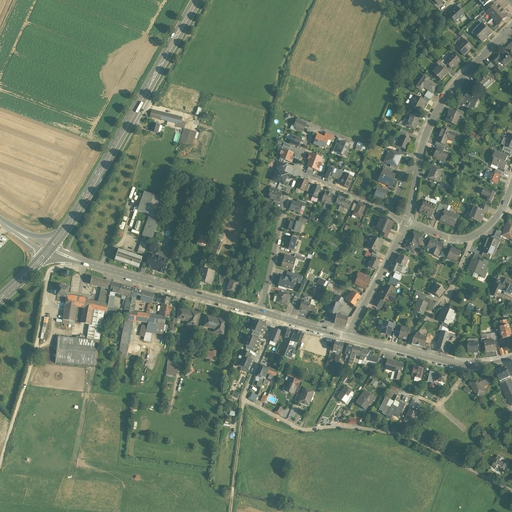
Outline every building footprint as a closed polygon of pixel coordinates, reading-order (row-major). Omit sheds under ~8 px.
[(491,5),(489,2),(484,7),(482,8),(484,10),(485,10),(491,5)] [(458,5),(456,7),(462,14),(464,12),(458,5)] [(488,12),(487,13),(492,19),(502,10),(499,7),(498,7),(496,5),(488,12)] [(456,7),(451,11),(460,20),(462,22),(466,18),(464,16),(462,14),(456,7)] [(484,10),(479,15),(481,18),(487,13),(488,12),(485,10),(484,10)] [(502,10),(492,19),(498,25),(502,22),(502,21),(507,16),(505,14),(505,13),(502,10)] [(460,20),(451,11),(447,14),(449,16),(453,21),(456,23),(460,20)] [(483,26),(481,24),(478,27),(479,28),(474,34),(483,43),(492,34),(483,26)] [(463,40),(465,42),(467,39),(460,32),(458,35),(463,40)] [(463,40),(456,48),(464,56),(472,48),(465,42),(463,40)] [(505,53),(501,57),(496,62),(494,60),(491,62),(498,69),(500,71),(502,69),(505,67),(506,66),(505,66),(511,60),(511,59),(507,55),(506,54),(505,53)] [(452,54),(450,55),(449,56),(449,57),(445,62),(448,65),(451,69),(454,66),(454,67),(457,64),(456,63),(459,61),(452,54),(452,55),(452,54)] [(488,66),(484,70),(488,75),(492,71),(488,66)] [(440,68),(434,74),(434,75),(436,77),(435,77),(436,78),(437,78),(440,81),(447,74),(441,68),(440,68)] [(485,75),(477,83),(482,88),(484,86),(486,89),(492,84),(485,75)] [(437,87),(428,81),(429,79),(424,76),(416,88),(421,91),(424,86),(429,89),(428,91),(432,94),(437,87)] [(428,91),(424,97),(430,100),(433,94),(432,94),(428,91)] [(478,98),(467,93),(466,96),(466,97),(466,98),(465,98),(464,100),(463,102),(464,103),(469,105),(468,106),(469,107),(469,106),(474,108),(478,98)] [(422,101),(414,96),(409,105),(421,112),(426,103),(422,101)] [(457,113),(450,110),(449,111),(448,113),(449,113),(449,114),(446,121),(446,122),(454,125),(455,125),(459,116),(459,114),(457,113)] [(172,116),(157,112),(156,118),(171,122),(172,116)] [(413,116),(410,114),(405,126),(415,130),(420,118),(419,118),(413,116)] [(172,115),(172,116),(171,122),(175,123),(180,124),(182,118),(172,115)] [(302,123),(296,121),(294,127),(296,128),(295,130),(299,131),(299,130),(303,132),(306,125),(302,123)] [(154,124),(153,124),(151,131),(158,133),(160,126),(158,125),(154,124)] [(455,134),(442,128),(436,142),(444,146),(448,138),(453,140),(455,134)] [(184,129),(180,143),(186,145),(190,131),(184,129)] [(333,136),(326,133),(324,138),(323,139),(331,142),(333,136)] [(324,138),(320,137),(320,136),(317,135),(313,144),(319,146),(320,143),(329,147),(331,142),(323,139),(324,138)] [(410,140),(401,136),(397,145),(397,146),(401,148),(406,150),(410,140)] [(301,140),(292,137),(290,144),(298,147),(301,140)] [(349,146),(341,142),(339,147),(337,153),(345,156),(349,146)] [(443,152),(437,149),(436,152),(435,152),(433,157),(436,159),(435,160),(440,161),(441,160),(444,161),(447,154),(448,154),(443,152)] [(288,152),(282,150),(280,154),(293,159),(293,158),(292,157),(293,154),(288,152)] [(398,153),(389,150),(388,153),(387,153),(387,154),(386,158),(388,159),(386,164),(391,165),(396,168),(397,168),(402,155),(398,153)] [(504,155),(495,151),(493,158),(495,158),(505,163),(508,157),(508,156),(504,155)] [(293,159),(280,154),(279,155),(281,156),(280,159),(285,161),(291,164),(293,159)] [(315,170),(318,171),(320,167),(321,163),(320,162),(321,159),(315,156),(309,154),(307,160),(309,161),(307,167),(308,168),(315,170)] [(505,163),(495,158),(492,165),(498,168),(504,170),(507,164),(505,163)] [(284,164),(279,162),(276,169),(284,172),(286,166),(284,165),(284,164)] [(442,170),(432,166),(428,178),(437,182),(442,170)] [(338,170),(333,168),(333,170),(329,169),(325,178),(330,181),(332,175),(335,176),(337,171),(338,171),(338,170)] [(287,175),(277,171),(273,181),(283,184),(287,175)] [(383,171),(381,176),(383,177),(380,183),(391,187),(394,181),(393,180),(395,176),(390,174),(383,171)] [(495,173),(491,172),(487,180),(491,182),(490,182),(491,184),(492,184),(493,183),(494,183),(497,184),(500,176),(495,173)] [(349,175),(345,173),(342,181),(340,185),(348,188),(352,178),(348,176),(349,175)] [(307,182),(300,179),(296,188),(303,191),(307,182)] [(321,188),(314,185),(313,187),(310,193),(309,195),(313,196),(312,197),(316,199),(321,188)] [(381,190),(377,188),(374,196),(384,201),(387,193),(381,190)] [(495,193),(488,190),(487,191),(484,190),(481,195),(485,196),(484,198),(487,199),(487,201),(491,203),(495,193)] [(163,198),(144,192),(137,211),(156,217),(163,198)] [(277,194),(270,192),(269,196),(270,196),(269,199),(279,202),(281,195),(277,194)] [(331,194),(327,193),(325,192),(321,202),(328,205),(329,204),(331,198),(333,195),(331,194)] [(348,202),(338,198),(336,204),(345,208),(347,202),(348,202)] [(430,203),(425,214),(428,216),(428,215),(431,216),(437,202),(431,199),(430,203)] [(422,205),(419,211),(422,213),(425,214),(430,203),(424,201),(422,205)] [(290,210),(299,213),(302,206),(296,204),(292,203),(290,210)] [(365,206),(358,203),(354,212),(353,214),(356,215),(355,217),(360,219),(365,206)] [(448,206),(443,204),(443,206),(440,212),(443,213),(444,210),(446,211),(448,206)] [(489,207),(483,205),(481,210),(485,212),(487,213),(489,207)] [(481,210),(475,207),(470,218),(472,219),(472,220),(473,220),(480,223),(485,212),(481,210)] [(446,211),(444,210),(443,213),(440,221),(446,224),(451,213),(446,211)] [(457,216),(451,213),(446,224),(453,226),(457,216)] [(150,215),(143,235),(152,239),(159,219),(150,215)] [(392,223),(380,218),(376,228),(382,230),(380,236),(386,238),(390,231),(389,231),(392,223)] [(298,223),(290,221),(287,230),(299,234),(302,224),(298,223)] [(511,239),(511,229),(506,227),(502,236),(511,240),(511,239)] [(502,233),(497,231),(494,236),(495,236),(500,239),(501,235),(502,233)] [(422,237),(413,233),(409,241),(408,241),(405,248),(409,250),(411,251),(415,242),(419,244),(422,237)] [(198,243),(205,246),(208,240),(200,237),(198,243)] [(290,237),(288,243),(287,242),(285,248),(291,250),(293,246),(294,247),(296,239),(292,238),(290,237)] [(382,244),(376,242),(377,240),(370,237),(368,240),(369,241),(368,242),(380,248),(382,244)] [(493,239),(490,238),(488,239),(485,247),(483,247),(482,249),(483,251),(485,251),(484,253),(487,255),(488,254),(490,255),(494,247),(497,248),(499,242),(493,239)] [(148,241),(142,239),(137,253),(143,255),(148,241)] [(443,245),(431,239),(427,247),(432,249),(430,253),(437,257),(443,245)] [(215,242),(210,256),(215,257),(220,243),(215,242)] [(378,252),(380,248),(368,242),(367,244),(366,244),(365,247),(372,251),(372,250),(378,252)] [(454,250),(453,249),(453,248),(451,247),(450,249),(447,257),(448,257),(452,259),(451,261),(456,263),(461,252),(456,250),(454,250)] [(130,254),(119,250),(118,249),(114,261),(115,261),(125,264),(125,265),(128,266),(128,265),(138,269),(142,258),(130,254),(131,254),(130,254)] [(482,256),(475,253),(473,259),(479,262),(480,259),(482,256)] [(163,258),(156,256),(150,254),(145,267),(151,269),(152,268),(158,270),(157,271),(163,274),(168,261),(162,259),(163,258)] [(408,259),(400,255),(397,261),(396,260),(395,263),(403,267),(404,268),(408,259)] [(294,259),(284,256),(282,263),(281,264),(282,264),(281,267),(292,270),(295,259),(294,259)] [(372,259),(368,267),(375,270),(379,262),(376,260),(372,258),(372,259)] [(488,262),(480,259),(479,262),(473,259),(471,262),(472,263),(471,266),(470,266),(468,270),(479,274),(478,275),(484,278),(488,269),(485,268),(488,262)] [(395,263),(394,263),(391,271),(394,273),(399,275),(400,273),(403,267),(395,263)] [(206,268),(202,266),(200,271),(197,284),(202,286),(202,283),(202,284),(203,282),(209,283),(212,273),(207,272),(208,271),(205,270),(206,268)] [(289,279),(281,277),(278,286),(292,289),(295,277),(294,277),(290,276),(289,279)] [(112,283),(92,277),(91,283),(90,285),(101,288),(105,289),(110,290),(112,283)] [(363,278),(359,277),(355,285),(365,289),(368,281),(363,278)] [(326,282),(319,278),(316,283),(323,287),(326,282)] [(497,280),(496,279),(490,296),(496,297),(500,287),(504,289),(503,291),(505,292),(504,294),(507,296),(508,294),(511,295),(511,293),(511,286),(502,282),(497,280)] [(238,283),(230,280),(226,291),(235,294),(238,283)] [(134,289),(118,285),(115,294),(128,297),(131,298),(134,289)] [(436,285),(431,292),(438,297),(444,290),(440,288),(441,287),(439,285),(439,286),(436,285)] [(69,288),(58,286),(57,296),(67,298),(68,293),(69,288)] [(389,287),(386,286),(383,291),(384,292),(382,295),(381,295),(379,298),(379,299),(384,301),(385,299),(389,301),(390,298),(393,300),(396,295),(392,293),(394,290),(389,287)] [(110,290),(105,289),(103,304),(98,303),(87,301),(86,309),(93,310),(106,312),(107,307),(108,304),(110,292),(110,290)] [(154,295),(143,292),(141,297),(141,299),(152,302),(154,295)] [(289,295),(279,292),(276,303),(286,306),(289,295)] [(360,297),(352,292),(346,301),(354,307),(360,297)] [(70,294),(68,293),(67,298),(63,320),(69,321),(74,322),(76,307),(78,298),(69,296),(70,294)] [(344,300),(337,296),(333,301),(332,303),(339,305),(341,306),(344,300)] [(111,307),(107,307),(106,312),(106,316),(125,319),(128,320),(129,312),(131,303),(132,298),(131,298),(128,297),(125,310),(111,307)] [(170,299),(161,297),(160,299),(162,300),(161,304),(162,305),(168,306),(170,299)] [(86,309),(87,301),(88,299),(78,298),(76,307),(83,309),(80,323),(90,325),(93,310),(86,309)] [(384,301),(379,299),(379,298),(378,298),(374,305),(380,308),(384,301)] [(339,305),(332,303),(333,301),(329,300),(328,305),(330,305),(327,313),(332,314),(331,315),(334,319),(335,320),(334,324),(346,327),(348,318),(336,315),(339,305)] [(418,300),(419,301),(417,307),(415,306),(413,312),(422,315),(427,304),(424,302),(418,300)] [(310,303),(302,301),(299,310),(308,313),(308,310),(310,305),(310,303)] [(168,306),(162,305),(160,317),(165,318),(166,313),(170,314),(171,313),(170,311),(171,307),(168,306)] [(448,310),(443,308),(437,320),(442,323),(448,325),(448,324),(449,323),(450,324),(451,320),(450,320),(451,317),(453,318),(454,315),(452,314),(453,313),(453,312),(448,310)] [(192,312),(180,309),(177,318),(183,319),(183,320),(184,320),(190,321),(188,325),(196,327),(200,314),(192,312)] [(103,315),(106,316),(106,312),(93,310),(90,325),(87,339),(97,340),(98,340),(103,315)] [(148,323),(150,315),(148,315),(140,313),(138,313),(136,321),(148,323)] [(152,315),(150,315),(148,323),(164,326),(166,318),(165,318),(160,317),(152,315)] [(219,320),(207,317),(205,325),(217,328),(216,333),(223,335),(226,322),(219,320)] [(132,330),(133,321),(128,320),(125,319),(123,328),(132,330)] [(258,322),(255,321),(253,326),(264,330),(266,325),(258,322)] [(506,321),(500,322),(501,327),(502,327),(502,328),(500,328),(501,332),(500,333),(501,337),(502,336),(503,339),(511,337),(509,326),(507,327),(507,326),(508,325),(506,321)] [(390,336),(391,331),(393,324),(384,322),(381,333),(390,336)] [(164,326),(148,323),(147,327),(146,332),(152,333),(163,335),(164,326)] [(146,332),(147,327),(141,325),(138,336),(144,338),(146,332)] [(264,330),(253,326),(251,331),(253,331),(260,334),(262,335),(264,330)] [(129,345),(132,330),(123,328),(120,343),(129,345)] [(403,328),(402,332),(400,331),(398,338),(406,340),(407,334),(409,334),(410,330),(403,328)] [(276,344),(281,332),(275,329),(270,342),(276,344)] [(428,331),(421,329),(416,335),(413,339),(411,344),(430,349),(431,344),(425,343),(428,331)] [(294,332),(287,330),(285,338),(291,340),(294,332)] [(449,333),(441,331),(439,337),(435,351),(443,353),(447,339),(449,333)] [(152,333),(146,332),(144,338),(143,340),(150,342),(152,333)] [(301,333),(294,332),(291,340),(290,341),(292,341),(297,343),(301,333)] [(486,339),(487,342),(494,341),(497,340),(496,333),(486,334),(486,339)] [(87,339),(58,336),(55,364),(94,368),(97,340),(87,339)] [(251,337),(249,336),(247,341),(257,345),(259,340),(258,340),(251,337)] [(327,342),(314,338),(305,358),(315,362),(322,346),(325,347),(327,342)] [(257,345),(247,341),(245,346),(247,346),(254,349),(256,350),(257,345)] [(487,342),(484,342),(484,343),(486,353),(496,351),(494,341),(487,342)] [(343,344),(334,342),(332,351),(341,353),(343,344)] [(129,345),(120,343),(119,353),(120,353),(127,354),(139,357),(142,347),(129,345)] [(478,344),(468,344),(468,353),(474,353),(474,355),(478,355),(478,344)] [(352,347),(347,345),(344,355),(350,356),(350,355),(352,347)] [(291,347),(288,346),(286,352),(284,357),(282,362),(291,365),(293,360),(289,359),(294,348),(291,347)] [(362,349),(352,347),(350,355),(355,356),(360,357),(362,349)] [(506,347),(499,348),(499,350),(501,356),(508,354),(506,347)] [(371,351),(362,349),(360,357),(359,360),(363,361),(367,355),(371,351)] [(212,353),(207,351),(205,360),(215,362),(217,352),(213,351),(212,353)] [(251,355),(242,351),(240,356),(243,357),(249,359),(251,355)] [(249,359),(243,357),(241,362),(239,362),(238,366),(241,368),(241,366),(248,369),(251,360),(249,359)] [(384,360),(378,358),(376,363),(376,366),(378,368),(384,360)] [(395,373),(393,380),(399,381),(403,364),(387,360),(384,370),(395,373)] [(263,380),(259,379),(256,386),(261,388),(262,386),(264,380),(267,374),(269,369),(261,366),(256,377),(261,379),(262,377),(264,378),(263,380)] [(422,370),(414,368),(414,371),(414,372),(413,373),(412,377),(420,379),(422,370)] [(504,368),(495,372),(500,382),(501,383),(500,384),(511,406),(511,405),(511,383),(510,379),(509,379),(508,378),(509,377),(504,368)] [(277,372),(269,369),(267,374),(273,376),(275,377),(277,372)] [(436,374),(436,373),(429,372),(427,382),(433,383),(434,383),(435,380),(436,381),(438,382),(442,383),(444,383),(446,376),(438,374),(437,374),(436,374)] [(485,377),(478,381),(477,380),(470,383),(472,388),(473,388),(474,391),(477,397),(484,393),(481,387),(487,384),(488,385),(493,383),(488,374),(485,376),(485,377)] [(298,382),(290,379),(289,382),(288,382),(286,386),(287,386),(286,389),(289,390),(288,393),(289,393),(292,394),(293,395),(296,387),(297,387),(298,385),(297,385),(298,382)] [(375,388),(378,383),(372,380),(369,385),(375,388)] [(344,388),(337,398),(345,404),(353,394),(344,388)] [(313,392),(304,389),(299,402),(304,404),(304,405),(305,404),(308,405),(313,392)] [(257,396),(252,393),(249,399),(255,402),(257,396)] [(367,395),(364,393),(355,404),(360,407),(361,406),(366,409),(370,403),(371,404),(375,399),(368,394),(367,395)] [(386,417),(391,408),(386,406),(390,399),(385,397),(378,410),(382,412),(381,414),(386,417)] [(397,408),(392,406),(391,408),(386,417),(391,419),(393,414),(399,417),(405,405),(400,403),(397,408)] [(282,409),(277,407),(274,413),(279,416),(282,409)] [(419,412),(410,408),(403,422),(411,426),(419,412)] [(502,434),(511,427),(510,424),(506,427),(500,432),(502,434)] [(495,436),(492,433),(486,438),(488,440),(487,441),(488,442),(495,436)] [(487,441),(485,438),(480,442),(477,445),(481,447),(484,444),(487,441)] [(498,456),(496,460),(497,461),(495,464),(494,463),(492,467),(496,469),(495,470),(499,472),(499,471),(503,473),(509,462),(505,460),(504,461),(501,459),(502,458),(498,456)]
